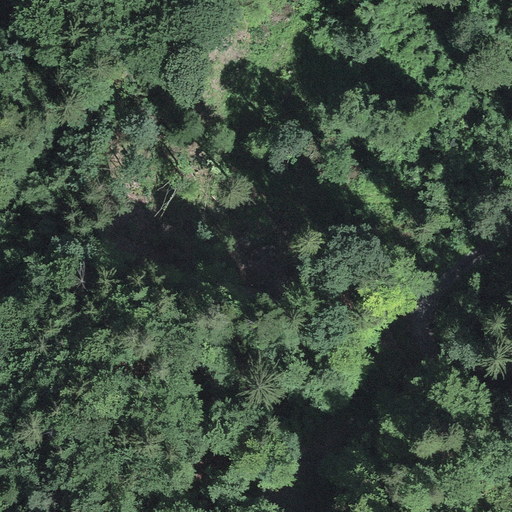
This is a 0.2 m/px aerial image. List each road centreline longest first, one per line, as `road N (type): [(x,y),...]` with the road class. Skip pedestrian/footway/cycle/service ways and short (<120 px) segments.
road 1 (track): [(320,0),(265,67),(238,148),(261,181),(411,196),(511,185)]
road 2 (track): [(511,238),(429,295),(428,328),(443,359),(488,376),(511,371)]
